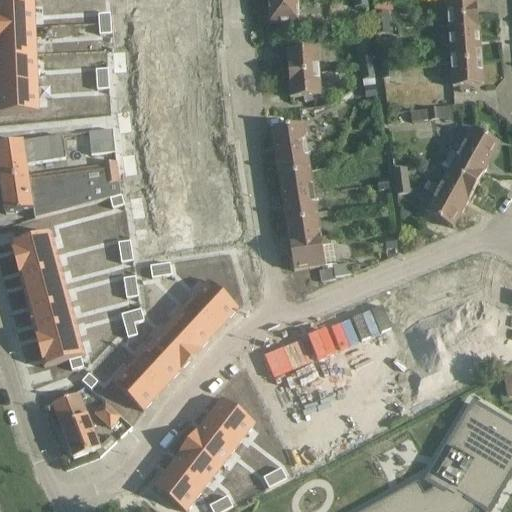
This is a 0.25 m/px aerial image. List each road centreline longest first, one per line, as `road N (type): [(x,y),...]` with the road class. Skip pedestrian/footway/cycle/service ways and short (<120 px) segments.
road 1 (residential): [(277,314),(245,126),(237,0)]
road 2 (residential): [(60,504),(124,478),(172,407),(247,332),(277,314)]
road 3 (residential): [(277,314),(478,240),(507,237)]
road 4 (residential): [(60,504),(34,455),(0,342)]
